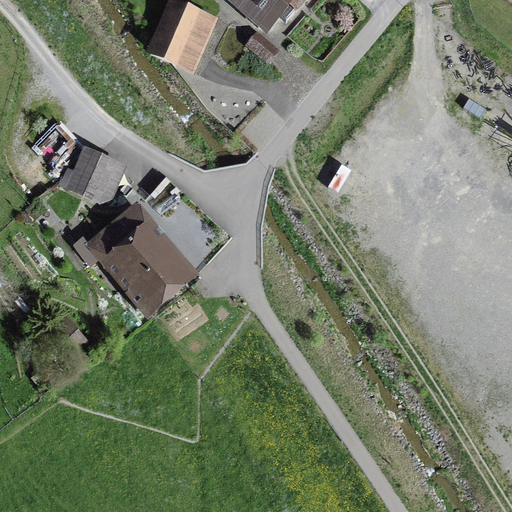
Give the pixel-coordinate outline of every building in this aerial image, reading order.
[(219,15),(183,0),(168,0),(148,50),(193,73),(219,15)] [(295,0),(235,0),(270,30),(295,0)] [(118,165),(84,152),(70,187),(103,200),(118,165)] [(202,272),(141,197),(89,239),(150,314),(202,272)] [(67,318),(44,337),(65,364),(89,345),(67,318)]
